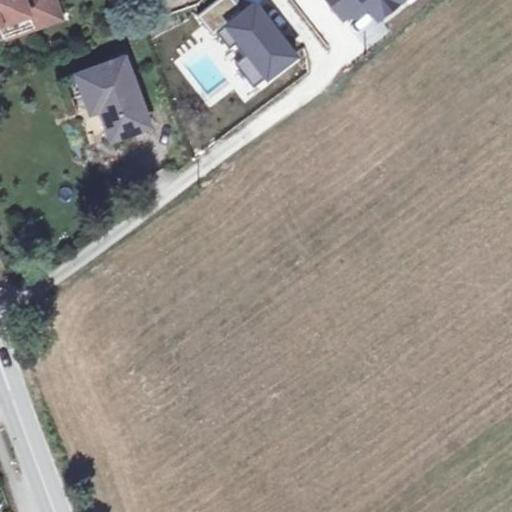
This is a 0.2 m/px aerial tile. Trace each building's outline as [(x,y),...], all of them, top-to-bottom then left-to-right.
[(0,0),(0,38),(44,23),(47,14),(58,10),(54,0),(0,0)] [(235,0),(217,0),(198,15),(214,36),(218,33),(230,48),(236,43),(245,55),(235,63),(255,87),(264,79),(296,54),(262,11),(251,20),(245,12),(235,0)] [(325,0),(343,23),(358,21),(369,13),(378,24),(408,0),(325,0)] [(47,14),(44,23),(61,17),(58,10),(47,14)] [(124,57),(79,74),(88,100),(98,96),(102,108),(113,137),(150,124),(124,57)] [(92,111),(102,108),(98,96),(88,100),(92,111)]
